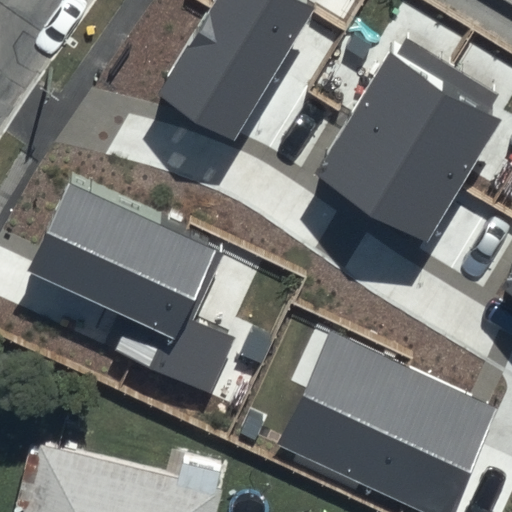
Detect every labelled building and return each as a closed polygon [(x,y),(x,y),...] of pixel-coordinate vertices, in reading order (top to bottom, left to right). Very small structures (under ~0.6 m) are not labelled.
[(319,0),(215,0),(162,89),(237,134),(319,0)] [(507,112),(397,44),(315,175),(425,243),(507,112)] [(219,248),(70,180),(29,270),(130,317),(114,352),(208,395),(235,337),(188,316),(219,248)] [(511,270),(502,287),(511,292),(511,270)] [(449,511),(498,409),(330,331),(277,445),(422,511),(449,511)] [(209,511),(221,469),(39,424),(16,511),(209,511)]
